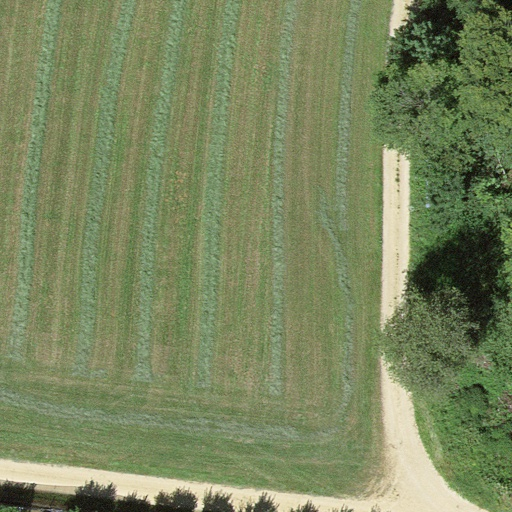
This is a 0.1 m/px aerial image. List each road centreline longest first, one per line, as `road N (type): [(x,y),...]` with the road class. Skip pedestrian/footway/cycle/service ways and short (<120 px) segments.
road 1 (track): [(396,511),(403,0)]
road 2 (track): [(0,472),(333,511)]
